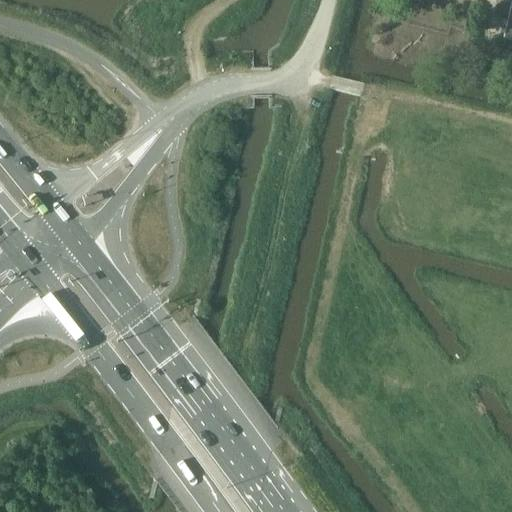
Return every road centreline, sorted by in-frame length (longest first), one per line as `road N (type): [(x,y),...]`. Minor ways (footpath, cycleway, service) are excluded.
road 1 (primary): [(283,511),(80,247)]
road 2 (primary): [(38,281),(219,511)]
road 3 (unclassified): [(142,151),(210,96),(294,73),(328,0)]
